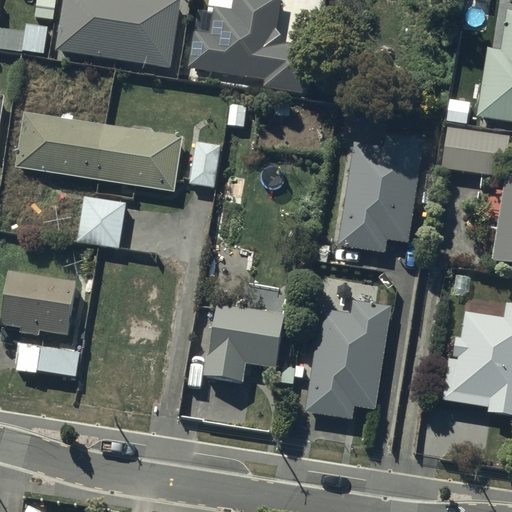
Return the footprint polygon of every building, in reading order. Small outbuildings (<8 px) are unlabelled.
[(280,0),(208,0),(207,13),(213,13),(210,30),(193,28),(188,69),(264,78),(263,85),(296,89),(302,43),(285,41),(276,26),(280,0)] [(511,7),(506,7),(500,48),(487,46),(477,114),(511,119),(511,7)] [(51,25),(26,22),(25,30),(0,27),(0,48),(48,53),(51,25)] [(183,133),(24,109),(15,165),(175,189),(183,133)] [(509,132),(447,125),(442,166),(504,174),(509,132)] [(423,137),(382,132),(381,143),(353,140),(340,243),(386,249),(388,237),(410,239),(423,137)] [(220,143),(194,140),(190,182),(216,185),(220,143)] [(511,170),(507,170),(493,258),(511,261),(511,170)] [(126,201),(84,194),(78,241),(119,247),(126,201)] [(175,265),(123,258),(111,339),(164,346),(175,265)] [(76,279),(8,268),(0,320),(0,322),(21,326),(20,330),(40,333),(41,330),(68,334),(76,279)] [(391,304),(354,298),(352,312),(321,307),(306,409),(352,416),(354,404),(375,407),(391,304)] [(509,405),(511,391),(511,302),(505,301),(502,316),(460,308),(444,393),(509,405)] [(285,318),(216,308),(205,379),(243,385),(245,367),(277,372),(285,318)] [(79,349),(38,344),(35,368),(76,374),(79,349)]
